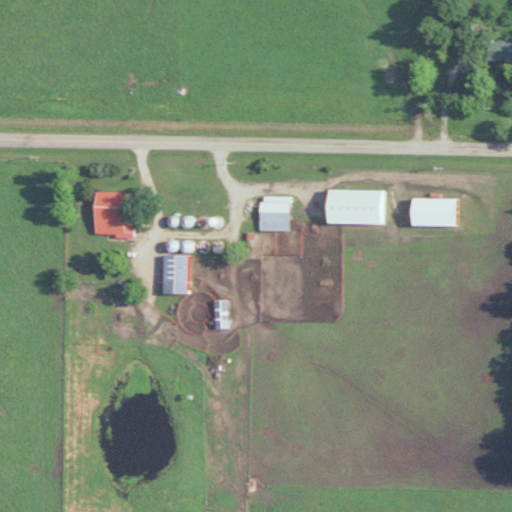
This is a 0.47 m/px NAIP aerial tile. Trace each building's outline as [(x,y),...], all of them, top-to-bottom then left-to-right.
[(511,61),(511,41),(485,42),(485,61),(511,61)] [(325,223),(382,223),(382,189),(325,189),(325,223)] [(93,233),(123,233),(123,192),(93,192),(93,233)] [(287,231),(287,201),(257,201),(257,231),(287,231)] [(185,292),(185,254),(161,254),(161,292),(185,292)] [(213,300),(213,327),(225,327),(225,300),(213,300)]
